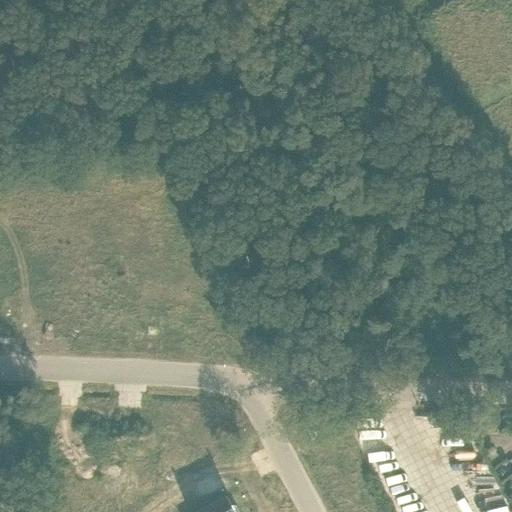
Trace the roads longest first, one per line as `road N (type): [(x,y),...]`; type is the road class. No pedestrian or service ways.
road 1 (unclassified): [(255,385),(511,393)]
road 2 (unclassified): [(0,378),(255,385)]
road 3 (residential): [(305,511),(262,432),(255,385)]
